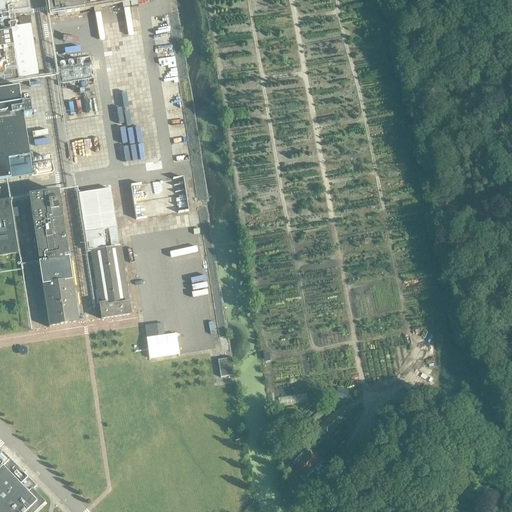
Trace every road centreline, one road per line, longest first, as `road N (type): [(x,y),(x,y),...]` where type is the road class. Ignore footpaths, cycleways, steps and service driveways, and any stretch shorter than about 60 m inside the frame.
road 1 (unknown): [(99,61),(119,178),(149,170),(168,149),(154,50),(138,42),(100,54)]
road 2 (unknown): [(17,188),(41,337)]
